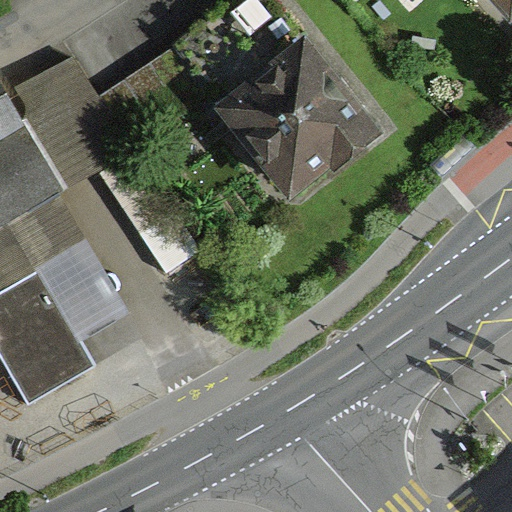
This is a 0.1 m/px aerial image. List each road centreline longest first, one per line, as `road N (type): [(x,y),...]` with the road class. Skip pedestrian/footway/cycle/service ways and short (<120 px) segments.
road 1 (primary): [(289,415),(511,258)]
road 2 (primary): [(99,511),(289,415)]
road 3 (residential): [(289,415),(370,511)]
